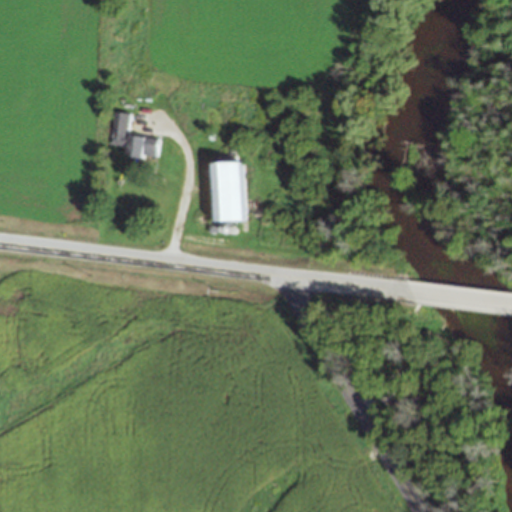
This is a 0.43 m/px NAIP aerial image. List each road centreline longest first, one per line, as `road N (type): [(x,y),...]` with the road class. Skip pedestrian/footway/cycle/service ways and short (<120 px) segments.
road 1 (secondary): [(409,291),(0,243)]
road 2 (residential): [(291,279),(296,305),(418,511)]
